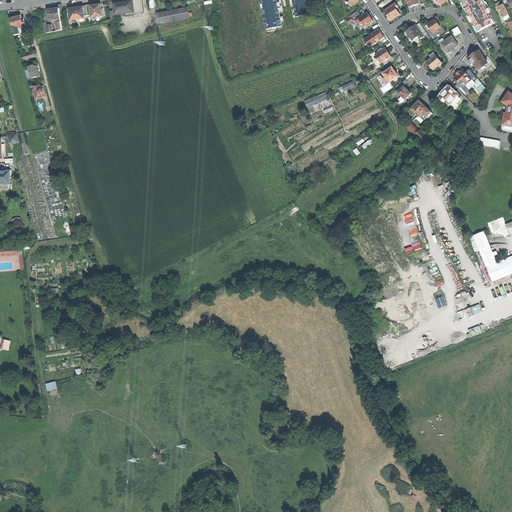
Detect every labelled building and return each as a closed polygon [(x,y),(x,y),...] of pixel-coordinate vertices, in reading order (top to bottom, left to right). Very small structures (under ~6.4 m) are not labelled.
[(117,15),(144,11),(142,0),(137,0),(128,1),(115,3),(116,11),(116,15),(117,15)] [(273,8),(274,15),(284,13),(284,12),(294,10),(294,8),(300,7),(301,12),(309,11),(307,0),(300,0),(299,0),(299,2),(293,3),(292,0),(285,0),(286,0),(280,1),(272,2),(273,8)] [(459,0),(476,32),(495,22),(484,3),(483,0),(459,0)] [(397,3),(385,11),(388,17),(391,20),(394,19),(395,20),(398,17),(397,16),(400,14),(396,8),(399,7),(397,3)] [(500,3),(497,5),(504,18),(509,15),(503,4),(501,6),(500,3)] [(93,17),(103,16),(102,5),(96,5),(91,6),(92,7),(93,15),(93,17)] [(85,18),(85,16),(84,8),(84,7),(77,8),(70,9),(72,20),(85,18)] [(53,9),(48,10),(50,20),(54,19),(57,19),(61,18),(60,8),(53,9)] [(158,14),(159,24),(190,18),(188,8),(158,14)] [(285,17),(284,13),(274,15),(273,8),(267,9),(269,19),(285,17)] [(351,15),(353,19),(360,14),(358,10),(351,15)] [(365,26),(373,20),(371,17),(368,13),(357,20),(359,24),(362,22),(365,26)] [(11,18),(14,28),(22,26),(26,24),(24,18),(22,18),(21,15),(16,17),(11,18)] [(430,28),(433,32),(441,27),(435,19),(431,22),(427,25),(430,28)] [(422,32),(425,35),(428,33),(421,23),(417,26),(422,32)] [(416,25),(407,32),(410,36),(413,41),(419,37),(421,39),(424,36),(421,33),(417,26),(416,25)] [(24,33),(22,26),(14,28),(16,35),(24,33)] [(452,29),(455,35),(462,32),(458,26),(452,29)] [(374,39),(376,43),(385,38),(382,33),(379,29),(368,36),(371,40),(374,39)] [(440,41),(448,52),(453,48),(458,45),(452,36),(445,41),(443,38),(440,41)] [(382,63),(391,56),(388,52),(385,48),(376,54),(379,59),(376,61),(378,64),(381,62),(382,63)] [(479,50),(478,51),(484,59),(480,62),(483,66),(489,63),(479,50)] [(473,54),(469,57),(475,65),(480,62),(484,59),(478,51),(473,54)] [(433,69),(442,63),(436,55),(432,58),(427,61),(431,66),(433,69)] [(32,78),(40,76),(39,71),(38,66),(35,66),(29,68),(32,78)] [(393,67),(383,73),(387,78),(383,80),(387,85),(399,76),(396,72),(393,67)] [(455,77),(462,85),(464,83),(470,78),(463,70),(461,72),(458,75),(455,77)] [(342,93),(356,86),(354,80),(339,87),(342,93)] [(391,82),(382,88),(385,93),(394,87),(391,82)] [(34,90),(37,100),(47,98),(45,92),(44,87),(41,88),(40,85),(34,86),(35,90),(34,90)] [(398,92),(406,99),(411,93),(407,89),(404,86),(398,92)] [(444,96),(442,98),(449,105),(452,101),(456,105),(461,99),(457,95),(458,95),(449,87),(446,91),(442,95),(444,96)] [(310,113),(331,105),(327,92),(305,100),(310,113)] [(511,93),(509,92),(504,99),(502,101),(509,106),(508,112),(507,112),(506,113),(505,113),(502,129),(511,131),(511,93)] [(424,104),(419,100),(412,108),(415,111),(412,113),(415,116),(418,114),(420,116),(428,108),(424,104)] [(457,106),(456,105),(452,101),(449,105),(454,110),(457,106)] [(433,113),(428,108),(420,116),(418,114),(415,116),(423,123),(433,113)] [(426,148),(432,141),(419,129),(413,135),(426,148)] [(8,135),(10,144),(19,141),(17,133),(8,135)] [(476,143),(499,148),(500,141),(477,136),(476,143)] [(365,149),(373,143),(370,140),(362,146),(365,149)] [(10,171),(0,170),(0,187),(10,188),(10,183),(10,171)] [(25,228),(22,219),(13,222),(16,231),(25,228)] [(475,235),(480,249),(490,245),(485,231),(475,235)] [(480,249),(487,266),(497,262),(495,255),(496,255),(495,251),(493,252),(490,245),(480,249)] [(487,266),(493,280),(511,272),(511,256),(497,262),(487,266)] [(436,297),(439,308),(447,305),(443,294),(436,297)] [(481,304),(457,311),(460,319),(483,311),(481,304)] [(480,325),(469,330),(472,337),(483,332),(480,325)] [(2,339),(1,349),(10,350),(11,340),(2,339)] [(45,384),(48,391),(58,389),(56,381),(45,384)]
